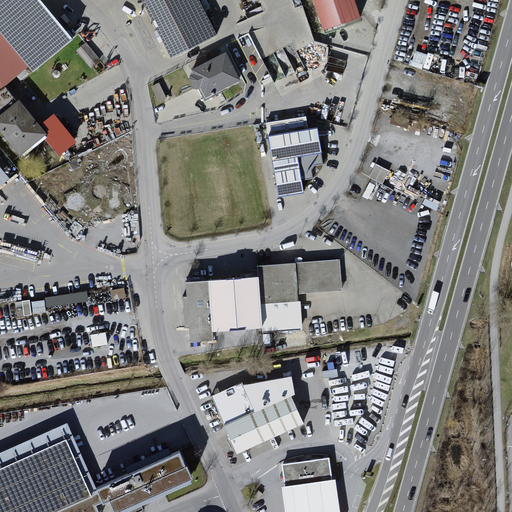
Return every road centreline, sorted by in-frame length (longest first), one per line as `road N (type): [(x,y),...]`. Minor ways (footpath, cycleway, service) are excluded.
road 1 (primary): [(511,24),(370,511)]
road 2 (primary): [(402,511),(511,113)]
road 3 (residential): [(155,263),(281,236),(313,217),(363,136),(400,0)]
road 4 (residential): [(155,263),(144,90),(121,36),(80,0)]
road 5 (residential): [(228,489),(168,361),(155,263)]
road 6 (unknown): [(155,263),(0,275)]
road 7 (unknown): [(138,77),(222,38),(230,26),(221,0)]
